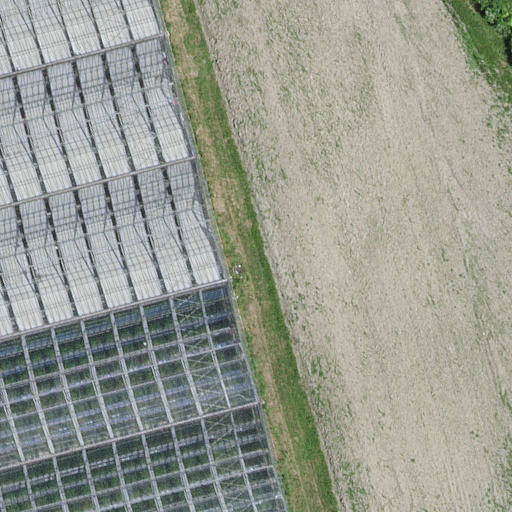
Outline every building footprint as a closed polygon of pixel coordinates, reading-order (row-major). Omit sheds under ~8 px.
[(0,0),(0,79),(162,37),(152,0),(0,0)] [(162,37),(0,79),(0,207),(193,157),(162,37)] [(0,337),(225,279),(193,157),(0,207),(0,337)] [(225,279),(0,337),(0,468),(257,402),(225,279)] [(285,511),(257,402),(0,468),(0,511),(285,511)]
